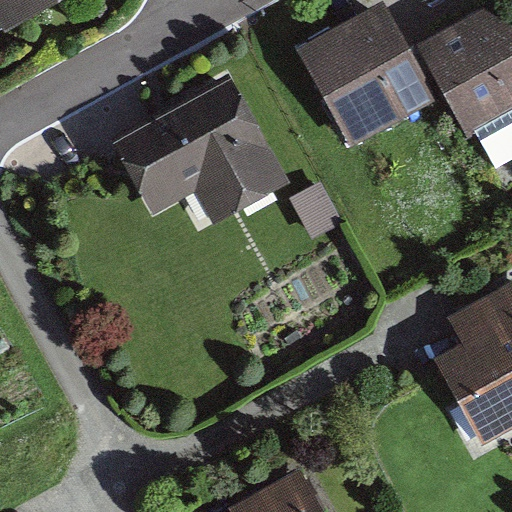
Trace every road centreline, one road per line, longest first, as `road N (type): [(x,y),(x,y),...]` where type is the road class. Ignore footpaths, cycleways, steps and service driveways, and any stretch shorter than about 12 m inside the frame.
road 1 (residential): [(0,226),(87,403),(105,427),(143,451),(203,443),(434,313)]
road 2 (residential): [(0,127),(224,4)]
